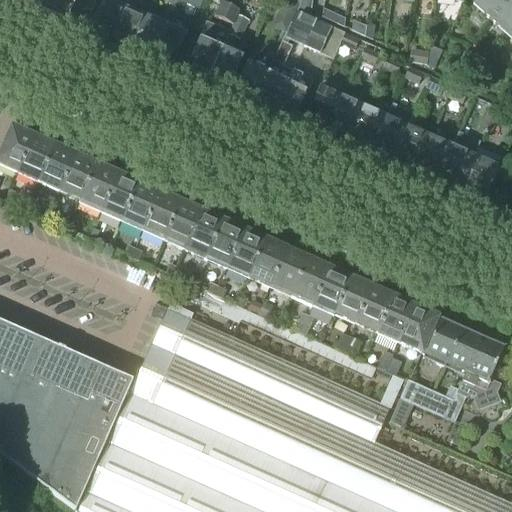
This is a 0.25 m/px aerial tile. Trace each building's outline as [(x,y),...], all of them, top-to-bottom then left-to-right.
[(28,0),(25,8),(45,16),(52,0),(28,0)] [(52,0),(45,16),(65,26),(76,0),(52,0)] [(124,47),(132,51),(147,20),(133,14),(137,5),(127,0),(123,9),(109,41),(117,44),(118,47),(123,49),(124,47)] [(180,0),(199,8),(202,0),(180,0)] [(300,0),(299,8),(296,15),(310,21),(312,0),(300,0)] [(482,16),(490,23),(510,0),(479,0),(476,4),(486,13),(482,16)] [(500,25),(510,35),(511,32),(511,0),(510,0),(490,23),(497,29),(500,25)] [(101,37),(109,41),(123,9),(103,1),(89,32),(92,33),(93,36),(98,38),(101,37)] [(296,15),(299,8),(284,2),(278,15),(281,18),(275,32),(286,36),(296,15)] [(214,19),(231,27),(236,18),(239,12),(221,5),(214,19)] [(321,19),(343,29),(343,21),(322,11),(321,19)] [(272,116),(273,116),(292,74),(282,69),(291,49),(286,47),(289,41),(303,48),(314,23),(310,21),(296,15),(286,36),(275,58),(253,106),(255,106),(255,108),(262,111),(264,110),(273,114),(272,116)] [(226,36),(205,84),(209,85),(210,88),(214,90),(216,89),(227,94),(242,60),(230,55),(235,44),(238,45),(247,23),(236,18),(231,27),(226,36)] [(141,55),(151,59),(165,28),(147,20),(132,51),(133,54),(138,56),(141,55)] [(314,23),(303,48),(333,62),(339,47),(353,53),(358,42),(344,36),(331,30),(331,31),(314,23)] [(350,32),(364,38),(365,28),(352,23),(350,32)] [(184,74),(205,84),(226,36),(205,27),(184,74)] [(165,28),(151,59),(160,63),(161,66),(165,68),(168,67),(171,68),(185,37),(165,28)] [(378,57),(364,50),(359,61),(373,67),(378,57)] [(408,64),(415,66),(426,67),(428,55),(410,52),(408,64)] [(251,104),(253,106),(275,58),(265,53),(260,63),(250,59),(233,96),(241,100),(240,102),(250,106),(251,104)] [(400,67),(385,60),(380,71),(395,77),(400,67)] [(292,74),(273,116),(284,121),(285,120),(293,124),(312,83),(297,76),(300,71),(294,69),(292,74)] [(422,76),(408,70),(403,80),(417,87),(422,76)] [(444,86),(428,79),(425,89),(439,96),(444,86)] [(322,84),(319,91),(305,122),(328,132),(341,101),(344,94),(322,84)] [(466,96),(451,89),(447,99),(461,106),(466,96)] [(328,132),(349,141),(363,110),(341,101),(328,132)] [(491,105),(485,119),(489,121),(495,107),(491,105)] [(349,141),(372,151),(386,120),(363,110),(349,141)] [(489,121),(485,119),(478,133),(483,135),(489,121)] [(372,151),(394,161),(408,130),(386,120),(372,151)] [(8,172),(15,175),(22,161),(32,138),(11,128),(11,130),(0,154),(0,162),(10,167),(8,172)] [(394,161),(416,171),(429,140),(408,130),(394,161)] [(27,175),(38,180),(47,161),(53,147),(32,138),(22,161),(15,175),(25,179),(27,175)] [(416,171),(438,181),(451,150),(429,140),(416,171)] [(38,185),(58,194),(73,161),(75,157),(53,147),(47,161),(38,180),(40,181),(38,185)] [(438,181),(457,190),(471,159),(451,150),(438,181)] [(80,201),(81,201),(96,168),(97,166),(85,161),(75,157),(73,161),(58,194),(79,204),(80,201)] [(471,159),(457,190),(485,202),(492,186),(489,184),(495,169),(471,159)] [(96,168),(81,201),(93,207),(91,211),(100,215),(102,211),(116,178),(96,168)] [(102,211),(122,220),(136,187),(116,178),(102,211)] [(122,220),(144,229),(159,197),(136,187),(122,220)] [(3,204),(10,207),(16,195),(9,192),(3,204)] [(144,229),(165,239),(179,206),(159,197),(144,229)] [(183,252),(185,248),(200,215),(179,206),(165,239),(178,245),(176,249),(183,252)] [(43,212),(40,219),(40,220),(46,223),(49,215),(43,212)] [(185,248),(207,258),(222,225),(200,215),(185,248)] [(205,262),(227,272),(243,234),(222,225),(207,258),(205,262)] [(88,241),(95,244),(99,234),(92,231),(88,241)] [(248,281),(250,277),(249,276),(264,243),(243,234),(227,272),(248,281)] [(249,276),(250,277),(263,283),(261,287),(269,291),(271,286),(285,253),(264,243),(249,276)] [(123,257),(130,260),(134,252),(127,249),(123,257)] [(134,252),(130,260),(137,263),(141,255),(134,252)] [(271,286),(292,296),(307,263),(285,253),(271,286)] [(290,301),(310,310),(328,272),(307,263),(292,296),(290,301)] [(166,266),(162,275),(171,279),(175,270),(166,266)] [(175,270),(171,279),(177,281),(181,273),(175,270)] [(334,314),(335,312),(348,281),(328,272),(310,310),(331,320),(334,314)] [(346,322),(354,326),(371,289),(349,279),(348,281),(335,312),(348,318),(346,322)] [(205,294),(214,298),(218,289),(209,285),(205,294)] [(218,289),(214,298),(222,301),(226,293),(218,289)] [(365,326),(378,332),(393,299),(371,289),(354,326),(363,330),(365,326)] [(388,342),(398,346),(414,308),(393,299),(378,332),(390,337),(388,342)] [(409,345),(422,351),(437,318),(414,308),(398,346),(407,350),(409,345)] [(389,411),(167,312),(134,385),(131,384),(131,383),(85,363),(0,325),(0,444),(101,511),(511,511),(511,508),(373,446),(389,411)] [(294,333),(299,336),(307,318),(302,316),(294,333)] [(307,318),(299,336),(305,338),(312,321),(307,318)] [(443,370),(445,366),(460,333),(449,328),(451,324),(444,321),(440,324),(439,323),(424,356),(437,362),(435,366),(443,370)] [(445,366),(465,375),(480,342),(460,333),(445,366)] [(334,351),(341,355),(348,339),(341,336),(334,351)] [(348,339),(341,355),(349,358),(356,343),(348,339)] [(472,400),(476,412),(477,413),(500,405),(496,396),(500,387),(489,382),(490,379),(493,380),(500,377),(498,370),(495,369),(502,351),(500,350),(501,347),(491,342),(489,346),(480,342),(465,375),(463,379),(458,391),(459,393),(465,396),(463,399),(464,401),(470,399),(472,400)] [(377,370),(386,374),(391,362),(392,358),(384,355),(377,370)] [(391,362),(386,374),(394,378),(399,366),(391,362)] [(460,407),(444,400),(407,383),(388,426),(402,432),(413,408),(424,413),(425,411),(452,424),(460,407)] [(450,389),(444,400),(460,407),(463,399),(465,396),(459,393),(458,392),(450,389)]
